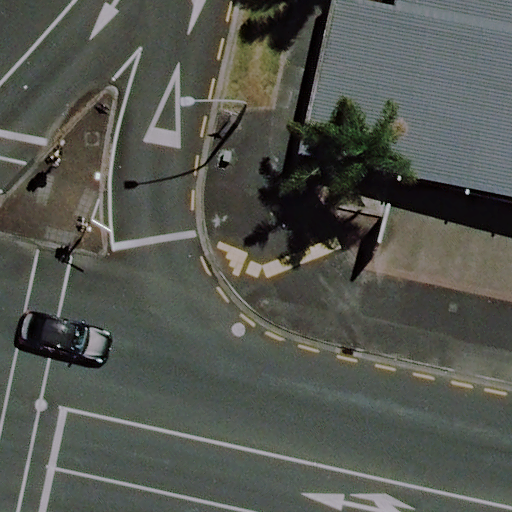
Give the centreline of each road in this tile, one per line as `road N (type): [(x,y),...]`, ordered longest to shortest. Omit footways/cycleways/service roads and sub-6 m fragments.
road 1 (secondary): [(169,0),(154,152),(158,241),(193,434)]
road 2 (secondary): [(511,508),(193,434)]
road 3 (secondary): [(193,434),(0,395)]
